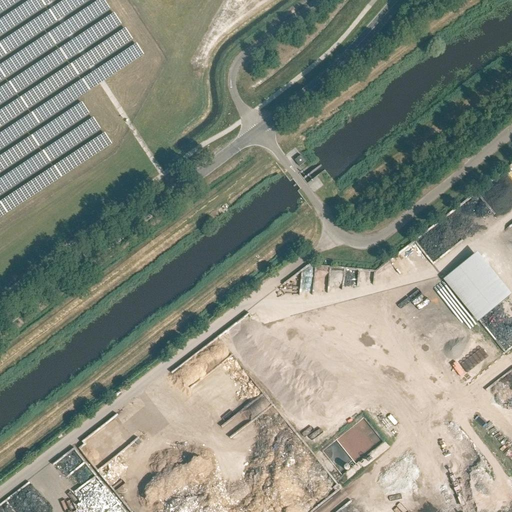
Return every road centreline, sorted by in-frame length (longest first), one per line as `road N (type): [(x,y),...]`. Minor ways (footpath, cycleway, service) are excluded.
road 1 (unclassified): [(511,134),(388,233),(357,241),(337,229),(260,131)]
road 2 (tertiary): [(0,326),(260,131)]
road 3 (tertiary): [(260,131),(398,0)]
road 4 (unclassified): [(260,131),(232,92),(239,49),(319,0)]
